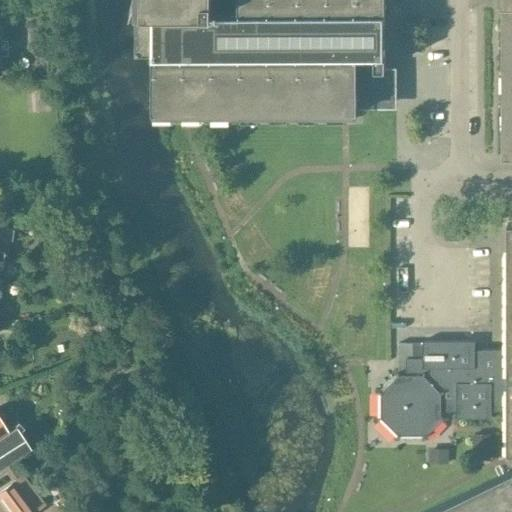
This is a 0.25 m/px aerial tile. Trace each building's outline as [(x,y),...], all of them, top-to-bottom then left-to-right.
[(385,13),(385,0),(134,0),(135,58),(153,58),(153,112),(154,112),(154,119),(356,119),(356,112),(357,112),(357,105),(389,105),(389,67),(386,67),(386,55),(385,55),(385,13)] [(511,0),(502,0),(503,155),(511,154),(511,0)] [(51,19),(39,19),(39,31),(51,31),(51,19)] [(54,93),(39,94),(39,106),(55,105),(54,93)] [(76,205),(60,208),(63,229),(80,227),(76,205)] [(511,511),(511,222),(508,223),(508,349),(474,349),(474,341),(422,341),(422,343),(422,356),(422,358),(405,358),(405,375),(399,375),(398,372),(396,373),(397,376),(382,392),(378,390),(377,392),(381,394),(381,416),(377,418),(378,419),(382,418),(397,434),(396,437),(398,438),(399,435),(422,435),(423,438),(425,437),(424,434),(439,418),(443,419),(444,418),(440,416),(441,411),(456,411),(456,418),(491,418),(491,411),(508,411),(508,457),(511,466),(511,470),(426,511),(511,511)] [(462,223),(444,223),(444,240),(462,240),(462,223)] [(86,230),(69,232),(72,248),(88,245),(86,230)] [(95,269),(81,271),(83,289),(97,287),(95,269)] [(122,328),(119,305),(96,309),(99,332),(122,328)] [(422,356),(422,343),(412,343),(412,356),(422,356)] [(0,466),(26,448),(14,431),(9,434),(0,421),(0,466)] [(490,433),(472,433),(472,460),(490,461),(490,433)] [(447,444),(429,444),(430,462),(447,462),(447,444)] [(50,458),(44,462),(51,474),(57,470),(50,458)] [(23,476),(0,492),(0,503),(6,511),(34,511),(43,506),(23,476)]
